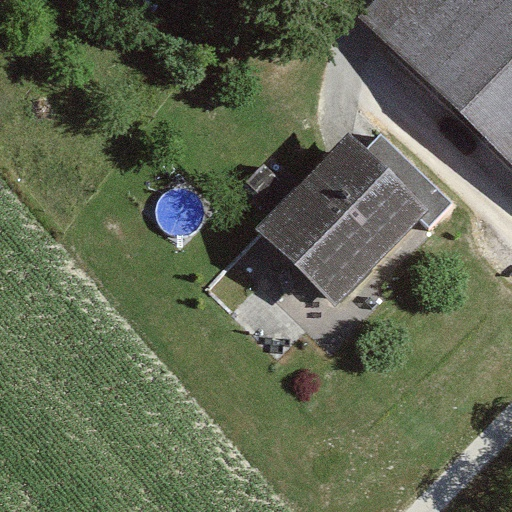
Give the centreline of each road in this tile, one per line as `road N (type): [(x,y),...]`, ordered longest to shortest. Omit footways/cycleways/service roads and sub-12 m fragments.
road 1 (track): [(511,234),(377,96),(364,53),(368,0)]
road 2 (track): [(511,425),(427,511)]
